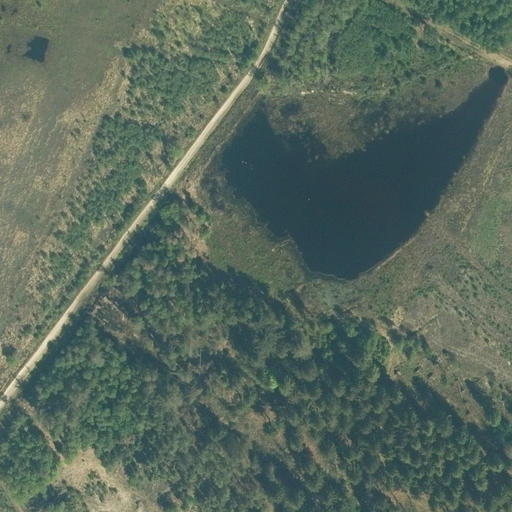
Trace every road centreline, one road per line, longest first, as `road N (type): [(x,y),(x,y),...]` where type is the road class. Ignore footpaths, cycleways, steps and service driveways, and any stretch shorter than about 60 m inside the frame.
road 1 (track): [(288,0),(258,61),(0,403)]
road 2 (track): [(511,67),(398,0)]
